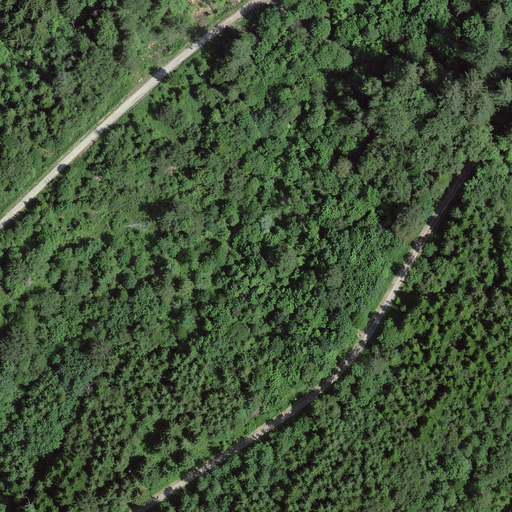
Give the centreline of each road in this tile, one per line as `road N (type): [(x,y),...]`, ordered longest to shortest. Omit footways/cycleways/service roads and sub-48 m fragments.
road 1 (track): [(136,511),(323,391),(365,342),(477,156),(511,130)]
road 2 (track): [(0,225),(177,56),(254,0)]
road 3 (track): [(279,0),(338,50),(501,137)]
